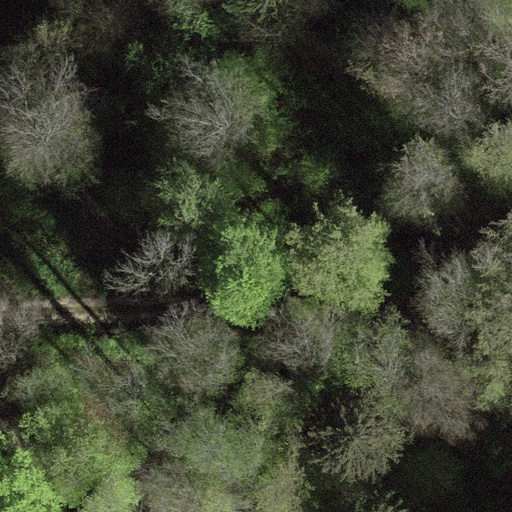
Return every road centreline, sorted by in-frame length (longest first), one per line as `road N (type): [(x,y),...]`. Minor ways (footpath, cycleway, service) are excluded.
road 1 (track): [(511,354),(384,320),(198,305),(0,311)]
road 2 (track): [(414,0),(278,21),(108,79),(0,157)]
